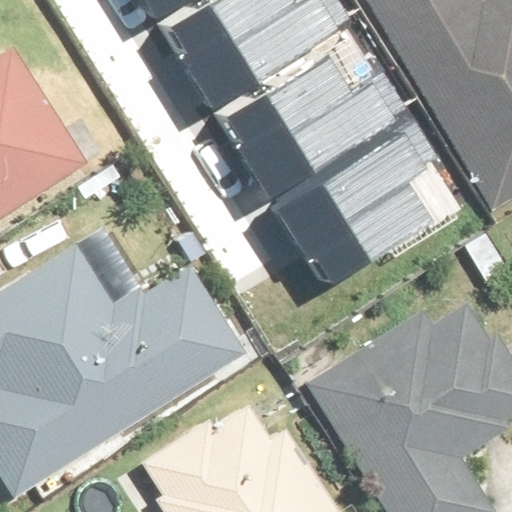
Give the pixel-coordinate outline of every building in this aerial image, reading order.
[(90,0),(150,101),(216,62),(230,85),(267,63),(235,8),(249,0),(248,0),(90,0)] [(482,0),(359,0),(483,211),(511,194),(511,0),(493,0),(485,5),(482,0)] [(0,216),(84,163),(11,48),(0,54),(0,216)] [(480,231),(436,257),(458,293),(502,267),(480,231)] [(0,477),(16,502),(241,350),(183,264),(111,313),(63,241),(0,283),(0,477)] [(420,309),(301,383),(380,511),(489,511),(457,461),(511,427),(511,362),(471,296),(428,323),(420,309)] [(337,511),(282,429),(266,439),(246,409),(213,431),(204,417),(134,463),(158,498),(151,502),(157,511),(337,511)]
